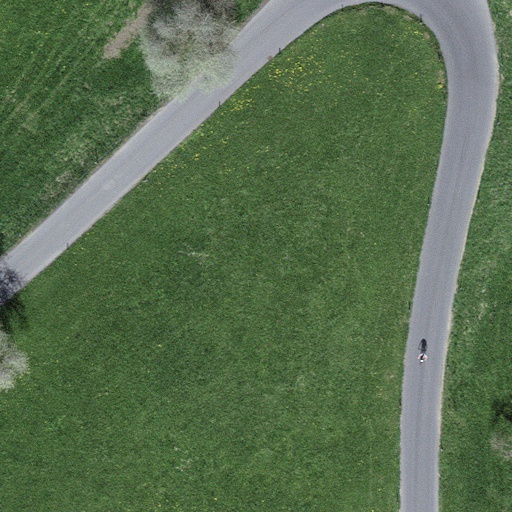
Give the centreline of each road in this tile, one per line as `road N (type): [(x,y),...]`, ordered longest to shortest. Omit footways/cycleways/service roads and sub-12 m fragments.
road 1 (unclassified): [(425,511),(422,437),(438,287),(475,98),(457,0)]
road 2 (unclassified): [(307,0),(0,278)]
